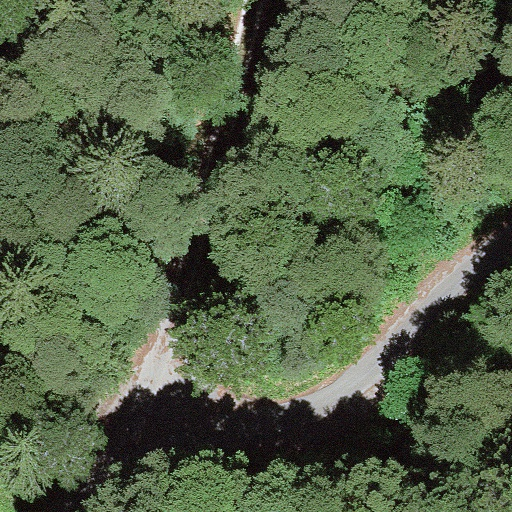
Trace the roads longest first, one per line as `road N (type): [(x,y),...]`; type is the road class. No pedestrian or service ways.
road 1 (track): [(140,444),(266,0)]
road 2 (track): [(140,444),(343,390),(492,245),(511,235)]
